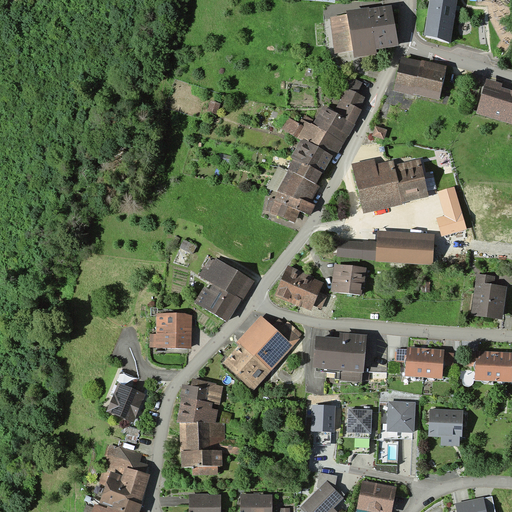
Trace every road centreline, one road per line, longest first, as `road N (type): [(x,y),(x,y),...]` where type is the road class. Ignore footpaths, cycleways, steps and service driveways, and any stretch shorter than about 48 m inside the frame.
road 1 (unclassified): [(256,303),(314,226),(403,43)]
road 2 (residential): [(256,303),(325,323),(511,336)]
road 3 (unclassified): [(149,507),(174,388),(256,303)]
